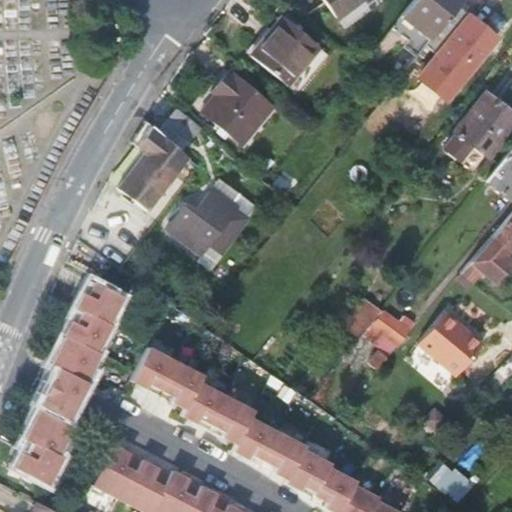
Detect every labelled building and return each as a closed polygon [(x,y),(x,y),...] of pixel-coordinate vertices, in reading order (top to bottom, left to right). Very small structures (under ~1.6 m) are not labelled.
[(358,0),(320,0),(335,19),(358,0)] [(458,0),(412,0),(399,17),(426,39),(458,0)] [(459,5),(425,46),(462,77),(496,35),(459,5)] [(318,49),(281,19),(249,57),(286,88),(318,49)] [(226,72),(210,90),(214,94),(198,113),(239,147),(270,108),(226,72)] [(511,117),(484,95),(455,131),(486,154),(511,120),(511,117)] [(186,140),(197,127),(174,108),(163,122),(186,140)] [(132,140),(136,144),(150,126),(144,121),(132,140)] [(144,209),(184,154),(150,126),(136,144),(144,151),(116,187),(144,209)] [(511,146),(510,145),(502,155),(496,162),(485,176),(511,198),(511,146)] [(239,210),(209,187),(194,205),(188,201),(169,225),(192,244),(199,235),(211,245),(239,210)] [(239,210),(211,245),(224,256),(252,222),(239,210)] [(511,245),(511,210),(461,271),(478,286),(495,266),(504,272),(511,261),(511,260),(505,254),(511,245)] [(81,290),(73,305),(81,309),(106,323),(121,295),(93,280),(86,293),(81,290)] [(444,308),(440,314),(455,327),(460,321),(444,308)] [(69,319),(61,334),(68,337),(95,351),(109,324),(106,323),(81,309),(74,321),(69,319)] [(410,330),(381,309),(378,313),(377,315),(370,323),(398,344),(406,335),(408,333),(410,330)] [(483,341),(460,321),(455,327),(440,314),(418,340),(456,372),(483,341)] [(49,361),(83,379),(97,352),(95,351),(68,337),(63,349),(57,346),(49,361)] [(158,387),(173,358),(145,344),(128,378),(133,381),(143,386),(146,381),(158,387)] [(370,363),(377,369),(388,357),(380,351),(370,363)] [(175,403),(183,406),(197,379),(200,372),(173,358),(158,387),(170,393),(168,399),(175,403)] [(210,422),(224,394),(197,379),(183,406),(179,413),(187,417),(195,421),(197,416),(210,422)] [(227,438),(235,441),(248,415),(252,408),(224,394),(210,422),(222,428),(220,434),(227,438)] [(37,400),(26,421),(30,422),(23,436),(32,441),(53,451),(67,424),(65,423),(68,416),(37,400)] [(261,457),(275,429),(248,415),(235,441),(231,448),(238,452),(246,456),(248,451),(261,457)] [(275,429),(261,457),(274,464),(271,469),(279,473),(285,476),(300,447),(302,443),(275,429)] [(21,450),(14,466),(47,482),(61,455),(53,451),(32,441),(26,453),(21,450)] [(112,443),(92,483),(121,498),(142,458),(144,456),(138,453),(130,448),(128,451),(112,443)] [(301,482),(313,489),(325,464),(327,460),(300,447),(285,476),(283,480),(291,484),(298,487),(301,482)] [(158,467),(142,458),(121,498),(147,511),(150,511),(152,510),(172,470),(165,466),(160,464),(158,467)] [(329,508),(335,511),(351,481),(353,478),(325,464),(313,489),(311,492),(324,499),(321,504),(329,508)] [(188,474),(187,476),(173,469),(172,470),(152,510),(156,511),(186,511),(201,484),(202,481),(196,478),(188,474)] [(453,477),(440,491),(456,503),(467,491),(453,477)] [(367,511),(375,497),(377,494),(351,481),(335,511),(334,511),(367,511)] [(201,484),(186,511),(221,511),(227,502),(230,495),(223,492),(217,488),(215,491),(201,484)] [(400,511),(401,511),(375,497),(367,511),(400,511)] [(56,511),(49,509),(35,501),(28,511),(56,511)] [(252,511),(251,511),(244,508),(243,510),(227,502),(221,511),(252,511)]
